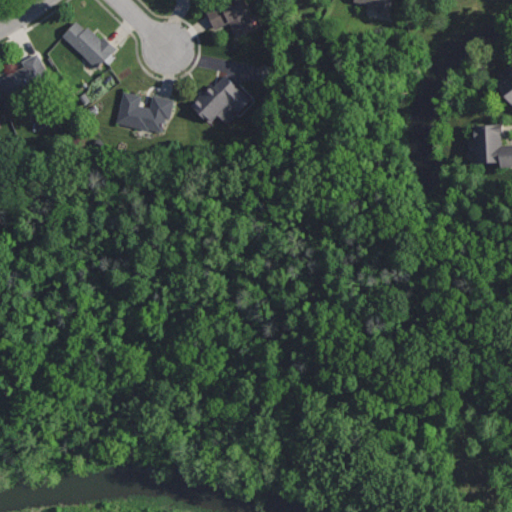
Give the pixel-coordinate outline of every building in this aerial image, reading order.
[(244,0),(225,0),(206,9),(214,28),(230,21),(236,36),(256,27),(244,0)] [(354,0),(378,5),(377,11),(390,13),(392,0),(354,0)] [(76,20),(62,35),(98,69),(118,47),(104,34),(101,37),(88,25),(85,28),(76,20)] [(38,52),(23,60),(25,64),(0,78),(11,97),(50,75),(38,52)] [(211,82),(191,103),(211,122),(218,114),(227,123),(252,98),(225,72),(214,84),(211,82)] [(511,72),(499,82),(511,99),(511,72)] [(143,94),(124,90),(116,121),(148,129),(149,127),(162,130),(165,117),(170,118),(175,98),(153,93),(150,106),(140,104),(143,94)] [(502,123),(475,124),(476,161),(502,160),(502,165),(511,164),(511,143),(503,143),(502,123)]
